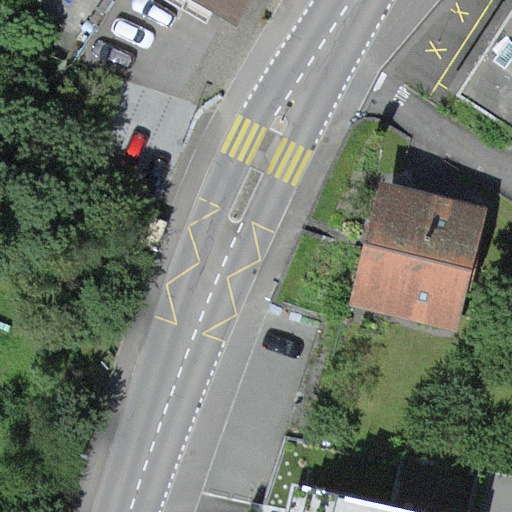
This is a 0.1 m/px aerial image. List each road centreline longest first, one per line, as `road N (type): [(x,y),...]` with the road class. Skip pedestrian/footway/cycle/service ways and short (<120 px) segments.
road 1 (primary): [(318,51),(211,270),(129,511)]
road 2 (residential): [(511,175),(318,51)]
